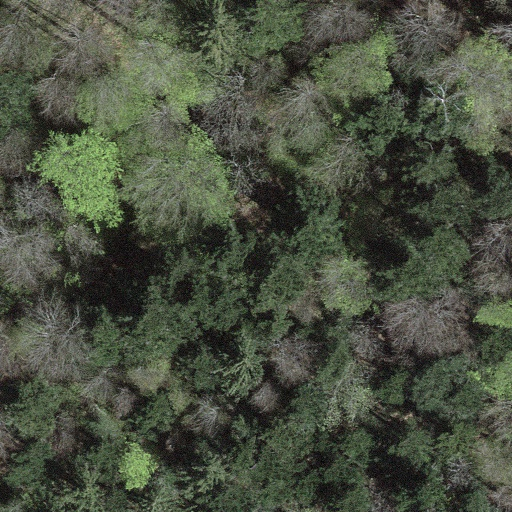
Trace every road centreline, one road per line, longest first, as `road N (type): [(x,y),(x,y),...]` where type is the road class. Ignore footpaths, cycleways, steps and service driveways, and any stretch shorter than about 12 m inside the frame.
road 1 (track): [(0,308),(263,237),(511,138)]
road 2 (track): [(0,216),(233,104),(410,0)]
